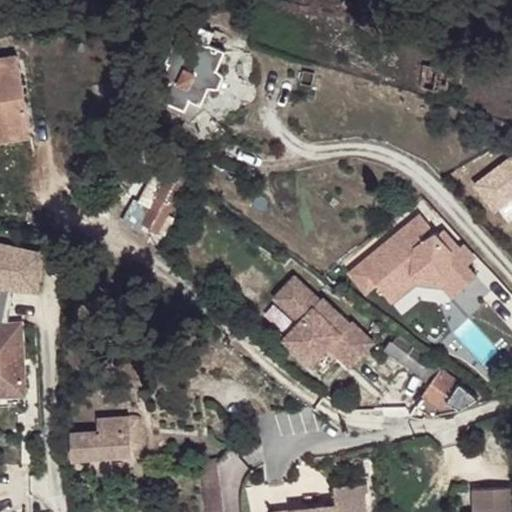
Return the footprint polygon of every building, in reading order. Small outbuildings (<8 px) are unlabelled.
[(218,70),(227,50),(209,42),(213,31),(201,26),(193,25),(186,45),(175,40),(166,61),(170,62),(163,77),(171,81),(162,99),(186,109),(191,99),(202,104),(210,86),(216,88),(221,86),(222,86),(225,79),(224,78),(223,73),(218,70)] [(0,58),(0,132),(30,128),(18,55),(0,58)] [(422,88),(446,94),(450,70),(425,64),(422,88)] [(303,70),(300,83),(311,86),(314,73),(303,70)] [(134,108),(128,78),(112,81),(118,111),(134,108)] [(225,131),(205,108),(189,123),(209,145),(225,131)] [(199,155),(209,145),(189,123),(187,120),(179,127),(199,155)] [(30,128),(0,132),(0,141),(31,136),(30,128)] [(511,155),(475,183),(495,210),(511,197),(511,155)] [(162,159),(155,173),(181,187),(187,176),(162,159)] [(181,187),(155,173),(154,173),(139,200),(135,202),(124,223),(141,231),(145,223),(166,234),(174,217),(168,214),(181,187)] [(436,232),(424,239),(421,235),(429,228),(419,215),(351,272),(367,291),(376,283),(386,295),(412,274),(448,278),(460,291),(477,276),(463,262),(468,257),(443,230),(438,234),(436,232)] [(0,287),(41,291),(44,241),(0,238),(0,287)] [(351,367),(374,342),(352,322),(350,324),(322,298),(320,300),(295,276),(274,298),(300,322),(284,339),(312,365),(329,346),(351,367)] [(381,326),(377,322),(372,329),(376,332),(381,326)] [(22,323),(0,324),(0,393),(25,392),(22,323)] [(431,358),(399,334),(387,350),(420,374),(431,358)] [(442,366),(431,358),(420,374),(431,382),(440,369),(442,366)] [(431,382),(415,406),(433,417),(439,415),(446,407),(455,411),(459,409),(478,398),(440,369),(431,382)] [(25,392),(0,393),(0,405),(26,404),(25,392)] [(142,444),(141,420),(140,418),(137,416),(98,418),(99,430),(72,432),(73,458),(132,453),(132,449),(139,448),(141,446),(142,444)] [(224,511),(222,497),(217,458),(205,460),(205,461),(202,464),(201,469),(207,511),(224,511)] [(367,511),(364,486),(333,489),(335,505),(274,511),(367,511)] [(511,511),(511,486),(473,489),(474,511),(511,511)]
